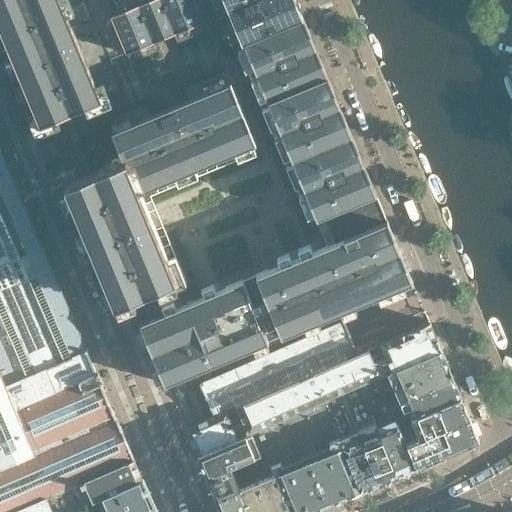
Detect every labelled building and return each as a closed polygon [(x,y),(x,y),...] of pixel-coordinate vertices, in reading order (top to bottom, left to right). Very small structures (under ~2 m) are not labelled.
[(0,0),(0,73),(23,130),(301,15),(295,0),(0,0)] [(26,134),(134,395),(164,383),(193,371),(209,365),(339,311),(364,300),(412,281),(387,222),(375,193),(351,135),(327,78),(301,18),(26,134)] [(0,511),(68,511),(81,507),(93,502),(103,497),(142,481),(0,149),(0,511)] [(213,374),(199,380),(215,416),(235,408),(245,432),(322,400),(340,392),(358,385),(377,377),(364,349),(357,353),(343,320),(342,320),(213,374)] [(382,342),(364,349),(377,377),(387,373),(441,350),(429,321),(427,322),(407,331),(382,342)] [(441,350),(387,373),(390,381),(399,377),(402,384),(447,366),(441,350)] [(406,391),(396,395),(399,402),(453,380),(447,366),(402,384),(406,391)] [(453,380),(399,402),(403,410),(412,407),(415,413),(459,395),(453,380)] [(359,386),(340,393),(352,419),(359,437),(378,482),(397,475),(377,429),(363,396),(359,386)] [(382,388),(363,396),(377,429),(397,475),(416,466),(406,444),(396,421),(390,407),(383,393),(382,388)] [(415,413),(396,421),(406,444),(425,436),(469,417),(464,405),(459,395),(415,413)] [(245,432),(195,452),(197,455),(206,477),(208,482),(213,493),(215,498),(220,511),(306,511),(360,490),(333,427),(322,400),(245,432)] [(215,416),(185,429),(195,452),(245,432),(235,408),(215,416)] [(469,417),(425,436),(435,458),(462,447),(475,441),(477,437),(469,417)] [(352,419),(333,427),(360,490),(378,482),(359,437),(352,419)] [(425,436),(406,444),(416,466),(435,458),(425,436)] [(142,481),(103,497),(109,511),(120,511),(151,499),(143,480),(142,481)] [(157,511),(151,499),(120,511),(157,511)] [(96,511),(93,502),(81,507),(82,511),(96,511)]
